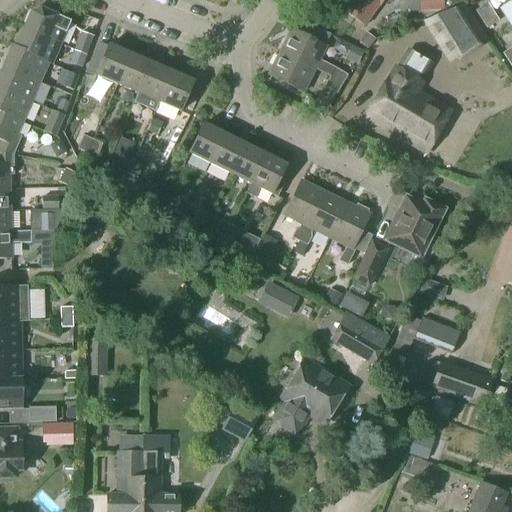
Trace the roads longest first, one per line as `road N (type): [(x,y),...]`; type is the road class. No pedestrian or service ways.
road 1 (residential): [(370,177),(239,112),(237,44)]
road 2 (residential): [(237,44),(118,0)]
